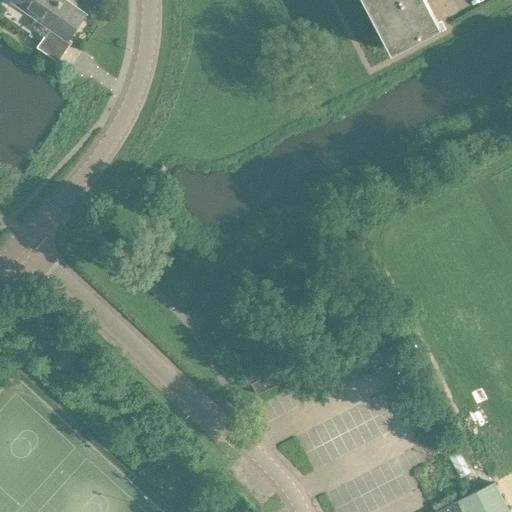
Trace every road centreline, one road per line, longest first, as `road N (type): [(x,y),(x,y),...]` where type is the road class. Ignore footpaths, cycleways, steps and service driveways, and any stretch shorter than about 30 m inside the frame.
road 1 (residential): [(302,511),(249,445),(23,242)]
road 2 (tertiary): [(23,242),(114,141),(149,44),(146,0)]
